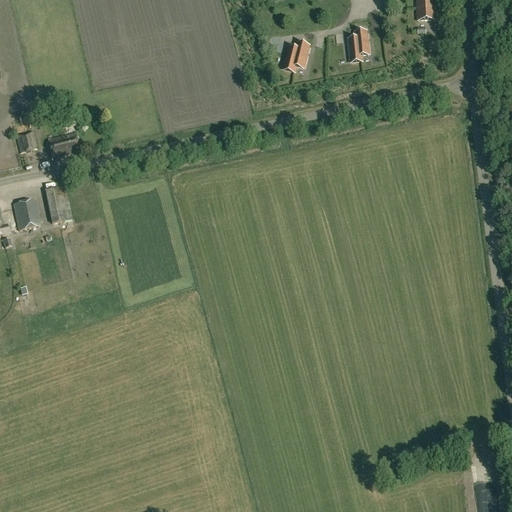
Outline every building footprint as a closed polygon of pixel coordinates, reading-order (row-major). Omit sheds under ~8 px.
[(434,0),(416,0),(418,22),(436,21),(434,0)] [(347,40),(350,65),(363,64),(363,57),(370,56),(367,32),(353,33),(354,39),(347,40)] [(288,47),(282,72),(296,75),(297,69),(305,71),(311,47),(297,43),(295,49),(288,47)] [(20,156),(38,151),(32,132),(15,136),(20,156)] [(75,137),(47,143),(51,162),(79,157),(75,137)] [(41,227),(35,202),(14,207),(19,232),(41,227)] [(0,237),(8,235),(7,227),(3,228),(0,215),(0,237)] [(10,240),(3,241),(5,250),(12,248),(10,240)]
